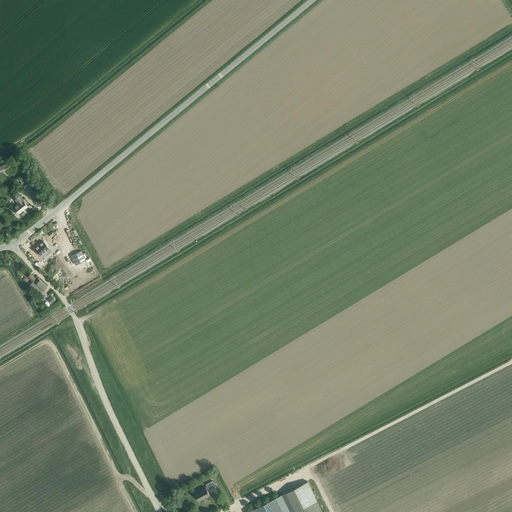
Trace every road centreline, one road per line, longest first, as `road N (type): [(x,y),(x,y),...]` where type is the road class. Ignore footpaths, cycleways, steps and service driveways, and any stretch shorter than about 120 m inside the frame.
road 1 (unclassified): [(10,244),(313,0)]
road 2 (unclassified): [(159,511),(71,311),(10,244)]
